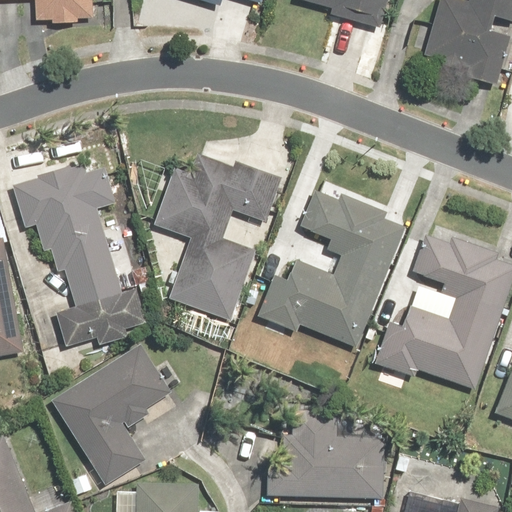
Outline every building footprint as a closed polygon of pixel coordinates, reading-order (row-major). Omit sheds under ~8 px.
[(0,0),(0,1),(32,1),(33,19),(49,19),(49,26),(71,25),(71,20),(94,20),(93,0),(0,0)] [(182,0),(218,9),(220,0),(242,0),(260,5),(260,0),(182,0)] [(293,0),(327,9),(325,17),(381,31),(389,0),(293,0)] [(511,16),(511,0),(464,0),(463,5),(447,0),(434,0),(418,55),(438,61),(436,69),(454,74),(456,68),(467,71),(463,82),(490,90),(511,16)] [(152,226),(185,237),(164,300),(235,323),(257,255),(220,243),(229,216),(268,229),(283,181),(233,165),(231,169),(197,158),(191,177),(170,171),(152,226)] [(32,227),(38,252),(46,250),(52,274),(61,272),(71,309),(52,314),(60,347),(90,339),(92,348),(123,341),(121,332),(142,327),(133,292),(118,296),(96,207),(114,202),(105,164),(11,188),(21,229),(32,227)] [(382,221),(386,212),(340,194),(334,210),(318,204),(304,240),(344,255),(335,280),(291,263),(284,281),(272,277),(256,320),(292,333),(294,328),(356,351),(401,232),(402,229),(382,221)] [(471,393),(511,275),(511,267),(490,260),(491,257),(449,242),(447,248),(418,238),(403,280),(457,299),(448,324),(407,310),(401,327),(387,322),(371,368),(412,383),(415,373),(471,393)] [(0,242),(0,362),(18,360),(1,243),(0,242)] [(167,395),(135,345),(46,401),(101,487),(143,460),(124,431),(145,418),(141,412),(167,395)] [(511,373),(506,372),(490,418),(511,425),(511,373)] [(264,437),(262,498),(379,501),(381,442),(332,440),(333,413),(290,412),(290,437),(264,437)] [(70,511),(68,505),(59,483),(21,498),(0,443),(0,511),(70,511)] [(194,511),(196,487),(135,485),(135,493),(113,492),(112,511),(194,511)] [(497,511),(498,511),(457,500),(454,511),(497,511)]
